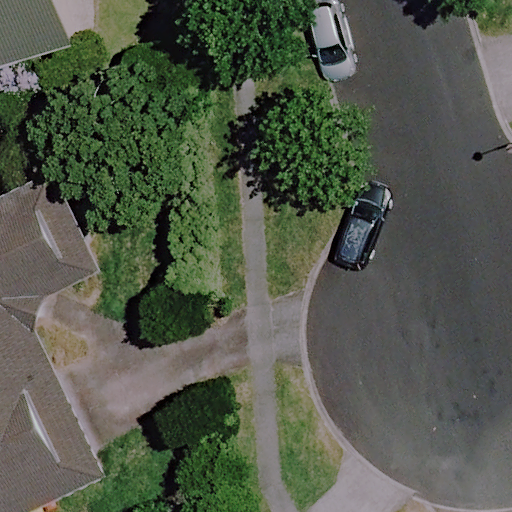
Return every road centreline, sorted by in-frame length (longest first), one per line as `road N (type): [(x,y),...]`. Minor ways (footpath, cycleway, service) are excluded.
road 1 (residential): [(479,336),(388,0)]
road 2 (residential): [(499,511),(479,336)]
